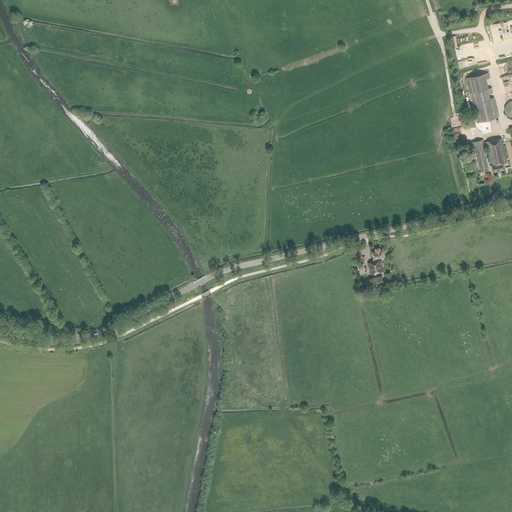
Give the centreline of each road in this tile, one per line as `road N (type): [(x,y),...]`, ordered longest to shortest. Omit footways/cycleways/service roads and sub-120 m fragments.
road 1 (tertiary): [(0,330),(56,339),(90,334),(226,270),(511,201)]
road 2 (track): [(426,0),(439,36),(485,33),(511,160)]
